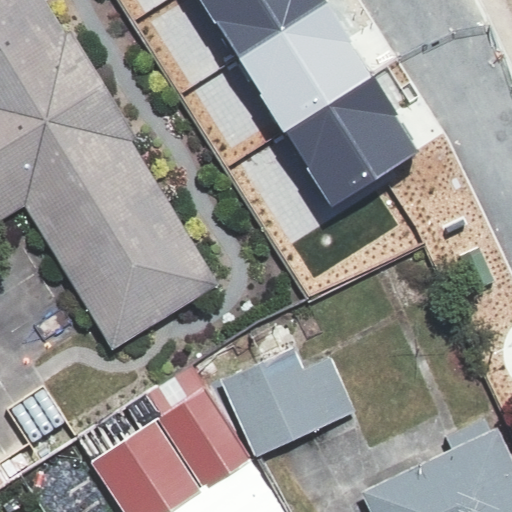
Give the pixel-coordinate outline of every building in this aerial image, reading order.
[(0,0),(0,218),(26,203),(113,347),(220,281),(132,137),(139,133),(74,28),(68,31),(48,0),(0,0)] [(200,0),(239,61),(326,6),(322,0),(200,0)] [(239,61),(286,135),(373,80),(326,6),(239,61)] [(286,135),(333,209),(420,154),(373,80),(286,135)] [(443,226),(447,234),(464,226),(460,218),(443,226)] [(455,258),(472,293),(495,283),(478,247),(455,258)] [(291,354),(221,388),(255,458),(355,409),(329,355),(298,369),(291,354)] [(442,432),(350,479),(366,511),(511,511),(511,442),(470,358),(401,392),(414,418),(431,409),(442,432)] [(161,414),(89,454),(121,511),(148,511),(242,459),(188,362),(146,386),(161,414)]
